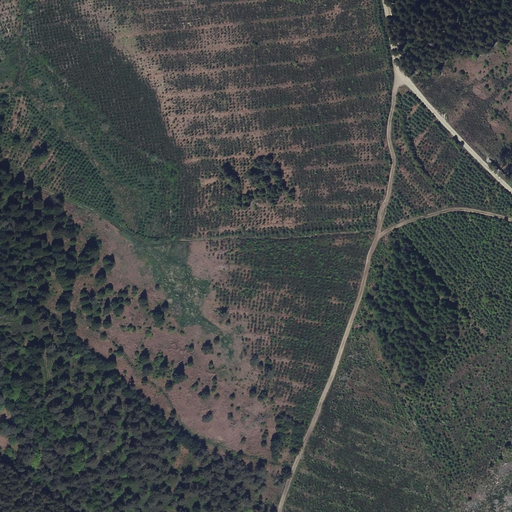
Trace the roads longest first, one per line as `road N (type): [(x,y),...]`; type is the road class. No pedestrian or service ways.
road 1 (track): [(398,75),(391,212),(279,511)]
road 2 (track): [(0,169),(148,243),(181,235)]
road 3 (track): [(398,75),(511,192)]
road 4 (track): [(384,229),(455,207),(511,220)]
